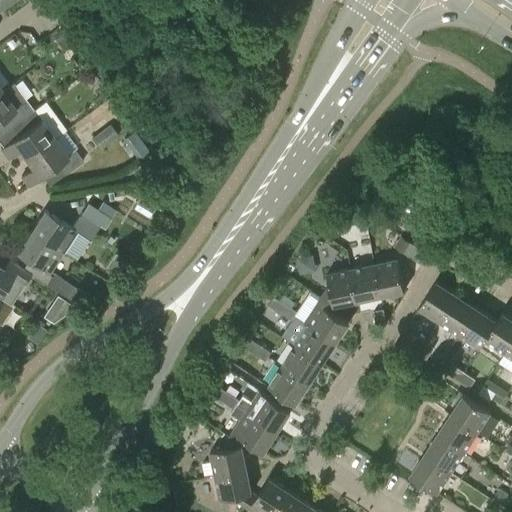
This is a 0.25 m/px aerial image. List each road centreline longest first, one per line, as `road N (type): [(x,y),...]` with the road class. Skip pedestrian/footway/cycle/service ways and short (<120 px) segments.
road 1 (residential): [(392,511),(303,451),(366,351),(386,347),(444,254)]
road 2 (tertiary): [(77,509),(184,324),(195,276)]
road 3 (tertiary): [(195,276),(345,64)]
road 4 (tertiary): [(195,276),(63,358),(0,438)]
